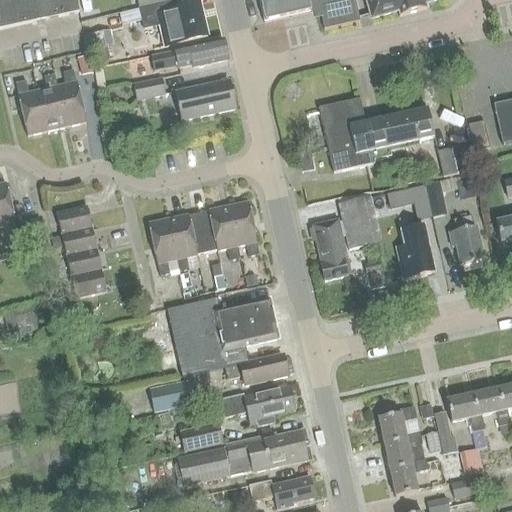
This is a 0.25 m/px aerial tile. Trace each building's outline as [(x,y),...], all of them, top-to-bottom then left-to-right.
[(0,0),(0,30),(78,12),(75,0),(0,0)] [(155,5),(176,0),(175,0),(136,0),(138,10),(148,8),(155,5)] [(163,48),(206,38),(200,6),(179,11),(176,0),(155,5),(148,8),(138,10),(143,32),(159,29),(163,48)] [(310,12),(319,10),(316,0),(259,0),(264,22),(310,12)] [(316,0),(319,10),(324,31),(360,23),(354,0),(316,0)] [(366,0),(371,19),(399,11),(400,16),(426,8),(424,3),(436,0),(366,0)] [(110,32),(84,39),(87,53),(98,51),(101,64),(117,60),(110,32)] [(223,43),(149,58),(152,73),(177,68),(177,71),(192,68),(192,70),(228,63),(223,43)] [(57,88),(66,129),(84,125),(72,72),(63,74),(65,86),(57,88)] [(46,90),(37,92),(47,134),(66,129),(57,88),(54,76),(44,78),(43,78),(46,90)] [(161,81),(132,87),(136,104),(165,98),(161,81)] [(47,134),(37,92),(28,94),(25,82),(13,85),(26,139),(47,134)] [(182,122),(235,111),(229,84),(176,95),(182,122)] [(319,110),(332,175),(374,166),(373,163),(390,159),(389,155),(418,149),(417,143),(433,139),(427,112),(365,125),(360,101),(319,110)] [(511,102),(493,107),(502,146),(511,143),(511,102)] [(474,153),(489,150),(483,123),(468,127),(474,153)] [(456,176),(456,175),(467,173),(465,161),(471,160),(468,147),(451,151),(437,154),(441,172),(442,179),(456,176)] [(507,202),(511,200),(511,220),(494,224),(499,245),(511,242),(511,182),(504,184),(507,202)] [(446,217),(439,184),(424,188),(431,220),(446,217)] [(0,186),(0,230),(3,230),(6,241),(17,239),(5,186),(0,186)] [(425,197),(411,200),(417,223),(430,220),(425,197)] [(337,205),(347,253),(381,246),(370,198),(337,205)] [(228,208),(237,250),(245,248),(247,259),(259,257),(247,204),(228,208)] [(240,260),(237,250),(228,208),(207,212),(217,254),(226,252),(228,263),(240,260)] [(60,237),(91,230),(86,209),(55,215),(60,237)] [(217,254),(207,212),(187,217),(196,258),(217,254)] [(196,258),(187,217),(166,222),(175,263),(178,274),(190,272),(188,260),(196,258)] [(459,268),(482,264),(475,229),(473,230),(470,219),(453,222),(456,234),(448,235),(451,250),(455,249),(459,268)] [(175,263),(166,222),(149,225),(160,277),(170,275),(168,264),(175,263)] [(349,277),(346,264),(337,223),(311,229),(323,283),(349,277)] [(403,248),(395,250),(402,281),(433,275),(423,228),(400,233),(403,248)] [(65,259),(96,252),(91,230),(60,237),(65,259)] [(32,236),(35,248),(45,246),(42,233),(32,236)] [(50,241),(53,252),(62,250),(59,238),(50,241)] [(96,252),(65,259),(70,281),(101,274),(96,252)] [(101,274),(70,281),(75,301),(106,295),(101,274)] [(225,291),(222,277),(214,278),(216,292),(225,291)] [(244,364),(243,362),(241,349),(278,342),(270,301),(219,313),(216,301),(168,312),(182,378),(244,364)] [(37,320),(35,308),(9,313),(11,325),(37,320)] [(227,382),(244,379),(246,388),(287,379),(282,357),(224,370),(227,382)] [(0,414),(23,412),(20,383),(0,384),(0,414)] [(191,383),(149,392),(154,415),(196,406),(191,383)] [(274,425),(272,418),(294,413),(289,389),(286,390),(286,388),(253,396),(253,398),(244,400),(243,397),(220,402),(219,403),(223,421),(224,420),(246,415),(249,428),(256,426),(257,429),(274,425)] [(511,388),(498,391),(502,413),(506,412),(511,410),(511,388)] [(509,425),(506,412),(502,413),(498,391),(471,397),(476,419),(480,418),(494,415),(500,440),(511,437),(508,426),(509,425)] [(476,419),(471,397),(445,402),(450,424),(469,420),(472,434),(483,431),(480,418),(476,419)] [(419,409),(421,421),(432,419),(430,407),(419,409)] [(444,408),(432,411),(442,458),(457,455),(453,438),(450,439),(444,408)] [(405,438),(418,435),(415,420),(413,409),(400,412),(400,415),(378,420),(383,446),(405,442),(405,438)] [(218,426),(180,434),(184,454),(222,445),(218,426)] [(227,451),(178,461),(183,488),(230,478),(252,474),(252,475),(306,463),(299,434),(288,436),(288,435),(276,438),(276,436),(226,447),(227,451)] [(383,446),(389,473),(411,468),(410,464),(424,461),(421,446),(419,435),(418,435),(405,438),(405,442),(383,446)] [(425,437),(429,455),(440,453),(436,435),(425,437)] [(476,452),(459,456),(464,478),(481,475),(476,452)] [(394,498),(417,493),(414,480),(428,477),(424,461),(410,464),(411,468),(389,473),(394,498)] [(293,505),(313,500),(308,480),(271,489),(269,482),(249,487),(253,504),(274,499),(276,511),(292,508),(293,505)] [(479,480),(450,487),(454,502),(482,495),(479,480)] [(251,508),(247,492),(230,496),(234,511),(251,508)] [(448,511),(445,499),(426,503),(427,511),(448,511)]
